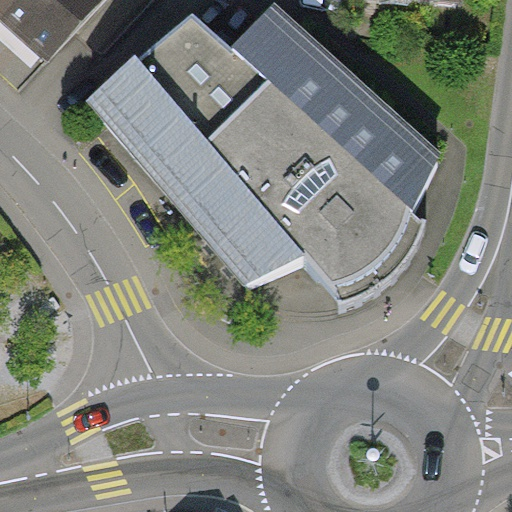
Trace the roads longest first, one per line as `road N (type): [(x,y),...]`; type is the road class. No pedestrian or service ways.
road 1 (residential): [(0,146),(86,243),(160,395)]
road 2 (tertiary): [(0,485),(67,489),(193,472)]
road 3 (unclassified): [(501,247),(446,316),(371,387)]
road 4 (tertiary): [(160,395),(80,423),(0,482)]
road 5 (tertiary): [(324,404),(160,395)]
road 6 (unclassified): [(452,454),(504,335)]
